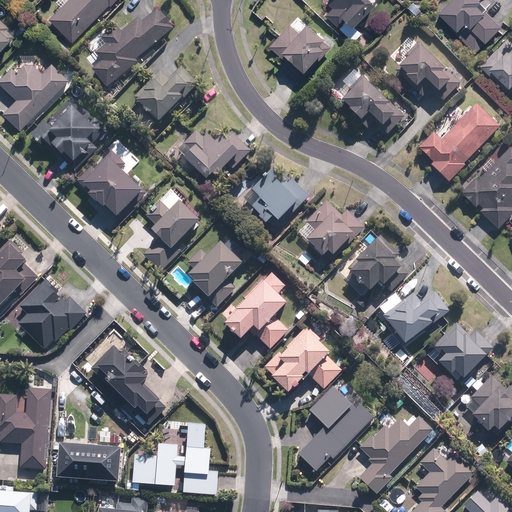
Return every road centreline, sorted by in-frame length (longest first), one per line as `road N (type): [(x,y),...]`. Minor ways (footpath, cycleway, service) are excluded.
road 1 (residential): [(254,511),(257,437),(237,401),(0,161)]
road 2 (residential): [(219,0),(231,60),(249,97),(281,132),(391,186),(511,300)]
